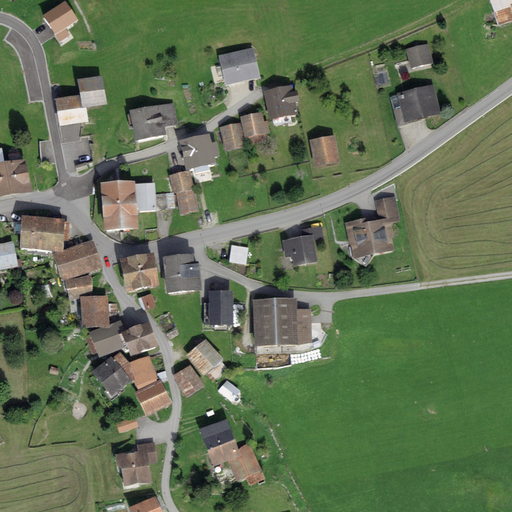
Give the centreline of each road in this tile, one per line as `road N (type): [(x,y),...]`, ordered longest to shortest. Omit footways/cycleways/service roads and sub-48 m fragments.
road 1 (tertiary): [(188,243),(331,202),(511,87)]
road 2 (unclassified): [(174,511),(166,482),(176,396),(167,352),(117,288),(109,248)]
road 3 (residential): [(418,287),(335,296),(270,291),(206,262),(188,243)]
road 4 (residential): [(264,91),(173,143),(107,166),(60,209)]
road 5 (track): [(264,91),(471,0)]
road 6 (residential): [(60,209),(64,180),(37,51),(18,26),(0,19)]
